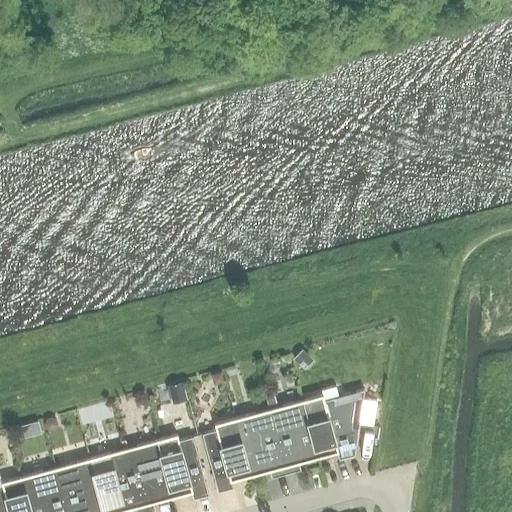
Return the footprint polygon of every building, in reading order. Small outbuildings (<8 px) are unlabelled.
[(302,349),(294,358),(302,367),(311,358),(302,349)] [(222,372),(212,374),(213,380),(218,383),(224,382),(222,372)] [(182,381),(170,385),(174,399),(180,398),(181,401),(187,399),(182,381)] [(302,399),(318,457),(337,452),(339,459),(354,454),(364,389),(324,400),(323,394),(302,399)] [(273,391),(265,394),(268,405),(273,391)] [(318,457),(302,399),(277,406),(268,408),(286,473),(301,469),(299,462),(318,457)] [(268,408),(235,418),(250,475),(269,470),(271,477),(286,473),(268,408)] [(250,475),(235,418),(214,423),(216,429),(202,433),(218,491),(233,487),(231,480),(250,475)] [(157,439),(172,497),(191,491),(193,498),(209,494),(193,436),(179,440),(177,434),(157,439)] [(172,497),(157,439),(123,448),(140,511),(143,511),(155,509),(153,502),(172,497)] [(89,457),(103,511),(115,511),(124,510),(124,511),(140,511),(123,448),(89,457)] [(103,511),(89,457),(55,467),(67,511),(103,511)] [(67,511),(55,467),(22,476),(31,511),(67,511)] [(31,511),(22,476),(1,481),(3,487),(0,487),(0,511),(31,511)]
